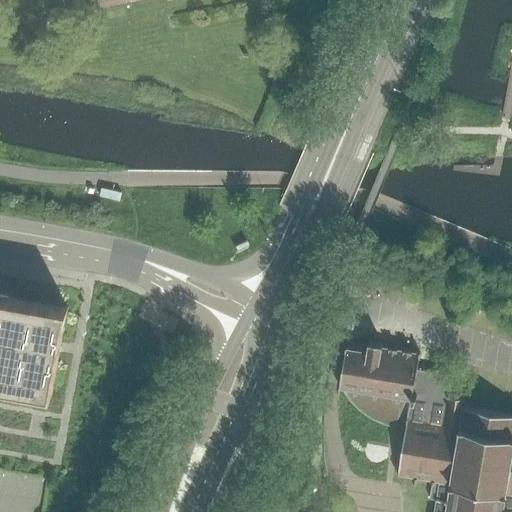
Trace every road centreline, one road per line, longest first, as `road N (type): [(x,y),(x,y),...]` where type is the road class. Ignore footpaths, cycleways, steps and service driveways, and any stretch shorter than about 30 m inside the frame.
road 1 (secondary): [(276,327),(411,0)]
road 2 (secondary): [(392,0),(257,302)]
road 3 (secondary): [(199,511),(276,327)]
road 4 (secondary): [(241,329),(161,511)]
road 5 (unclassified): [(257,302),(145,253),(98,255)]
road 6 (unclassified): [(98,255),(241,329)]
